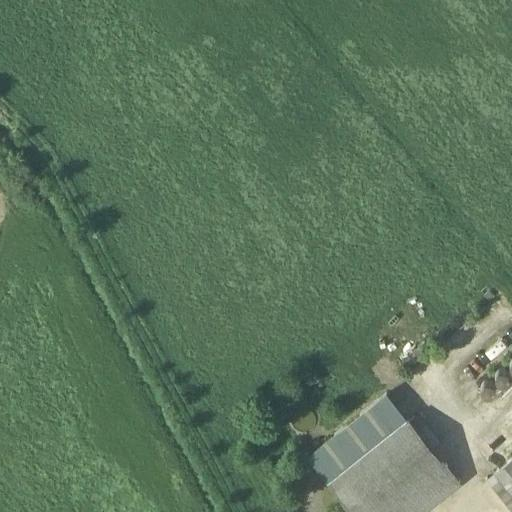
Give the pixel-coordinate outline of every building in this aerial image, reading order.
[(407,418),(388,392),(309,454),(329,480),(407,418)] [(407,418),(329,480),(354,511),(379,511),(444,464),(407,418)] [(511,457),(494,472),(511,494),(511,457)] [(379,511),(420,511),(459,481),(445,463),(444,464),(379,511)] [(511,495),(494,472),(487,478),(511,509),(511,495)]
